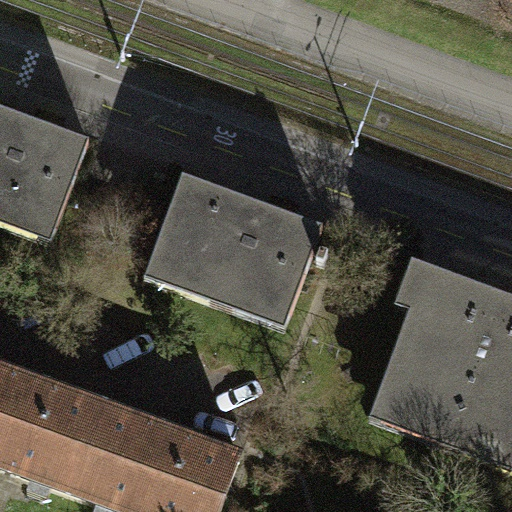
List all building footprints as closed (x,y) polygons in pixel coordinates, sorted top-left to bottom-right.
[(0,115),(0,215),(48,233),(81,145),(0,115)] [(314,229),(174,179),(142,268),(281,319),(314,229)] [(511,303),(417,269),(366,408),(511,461),(511,303)] [(95,410),(0,375),(0,474),(63,497),(95,410)] [(212,511),(231,460),(95,410),(63,497),(103,511),(212,511)]
